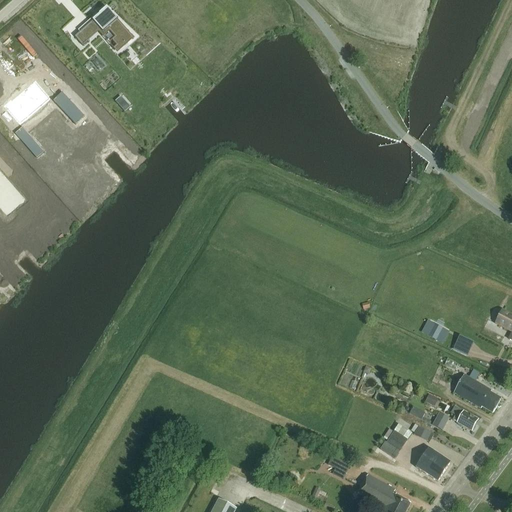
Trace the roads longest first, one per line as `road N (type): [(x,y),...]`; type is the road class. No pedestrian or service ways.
road 1 (residential): [(511,221),(396,130),(298,0)]
road 2 (secondary): [(438,511),(511,413)]
